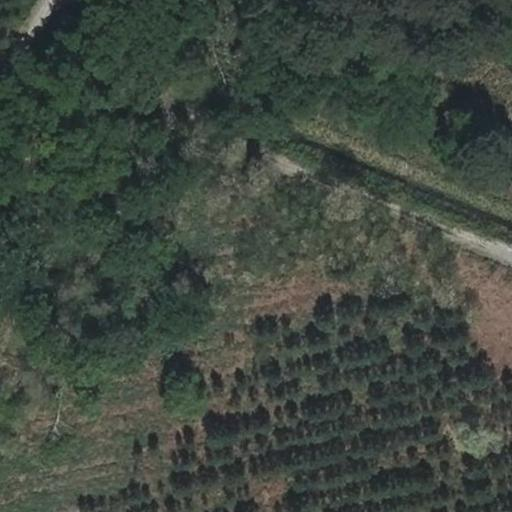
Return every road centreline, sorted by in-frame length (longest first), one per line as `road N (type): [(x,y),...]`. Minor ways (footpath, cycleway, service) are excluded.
road 1 (track): [(48,7),(511,252)]
road 2 (track): [(48,7),(511,195)]
